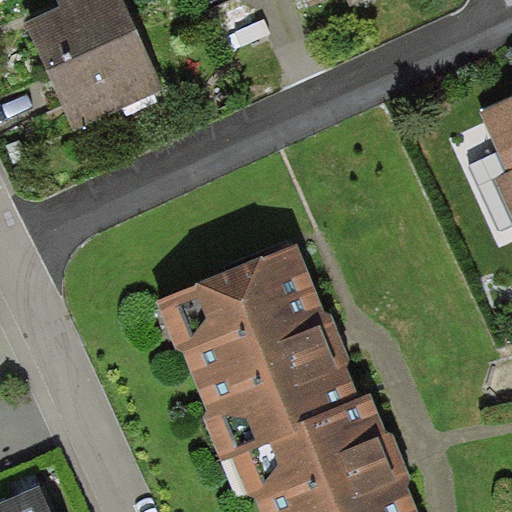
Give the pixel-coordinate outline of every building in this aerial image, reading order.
[(57,0),(62,9),(26,25),(74,132),(163,93),(122,0),(57,0)] [(306,0),(311,10),(331,0),(347,0),(351,6),(363,0),(306,0)] [(511,100),(482,114),(509,174),(496,180),(511,217),(511,100)] [(359,403),(297,248),(157,303),(177,353),(182,351),(207,413),(202,415),(223,467),(233,463),(300,437),(296,428),(359,403)] [(416,511),(370,398),(359,403),(296,428),(300,437),(233,463),(247,498),(253,496),(259,511),(416,511)] [(0,507),(0,511),(47,511),(38,490),(0,507)]
